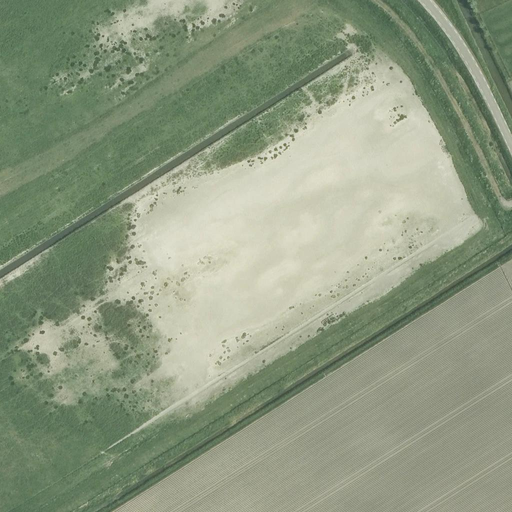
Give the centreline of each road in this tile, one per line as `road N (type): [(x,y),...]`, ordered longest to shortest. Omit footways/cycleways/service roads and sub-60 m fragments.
road 1 (unknown): [(511,203),(500,198),(438,72),(376,0)]
road 2 (unclassified): [(511,146),(472,65),(424,0)]
